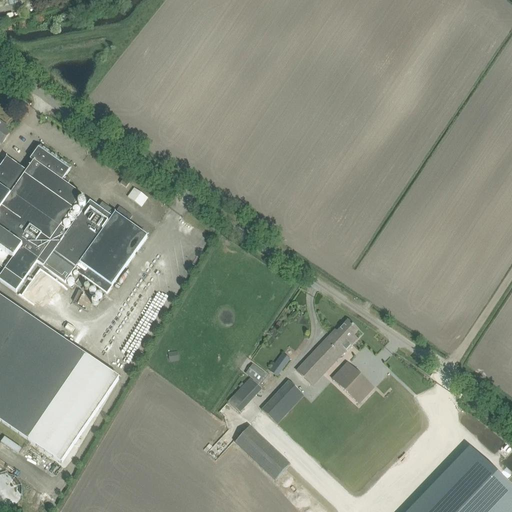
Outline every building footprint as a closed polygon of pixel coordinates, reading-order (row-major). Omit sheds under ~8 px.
[(7,127),(5,125),(0,121),(0,143),(1,143),(3,144),(10,134),(5,130),(7,127)] [(0,282),(16,293),(23,283),(37,264),(65,284),(74,271),(107,294),(148,237),(128,223),(133,217),(120,207),(116,213),(102,204),(99,208),(90,202),(64,239),(57,233),(83,197),(67,185),(70,180),(65,177),(72,168),(41,146),(31,160),(34,162),(27,172),(7,158),(0,168),(0,282)] [(120,185),(126,189),(132,181),(126,177),(120,185)] [(0,421),(62,464),(119,380),(0,298),(0,421)] [(335,331),(329,339),(312,356),(314,357),(298,374),(313,388),(351,346),(357,339),(354,336),(359,331),(348,322),(338,333),(335,331)] [(271,373),(275,376),(279,371),(281,373),(287,365),(280,360),(274,368),(275,368),(271,373)] [(251,364),(246,373),(259,382),(265,373),(251,364)] [(333,380),(359,405),(374,389),(348,364),(333,380)] [(251,379),(229,403),(230,404),(240,413),(262,389),(257,385),(251,380),(251,379)] [(261,411),(277,426),(305,397),(289,382),(261,411)] [(322,468),(334,479),(406,401),(394,390),(322,468)] [(413,408),(341,486),(354,497),(426,419),(413,408)] [(290,465),(250,428),(235,443),(276,481),(290,465)] [(3,437),(0,441),(0,444),(17,454),(21,448),(3,437)] [(511,511),(511,489),(470,449),(408,511),(511,511)] [(231,465),(226,467),(224,467),(222,469),(218,471),(217,473),(215,475),(213,478),(212,482),(211,485),(210,489),(210,493),(211,495),(212,498),(213,501),(215,504),(217,507),(220,509),(224,511),(245,511),(247,511),(251,508),(255,504),(257,500),(258,496),(259,492),(259,485),(258,480),(256,477),(254,474),(251,471),(249,469),(245,468),(241,466),(237,465),(231,465)] [(0,506),(3,507),(6,508),(11,507),(15,505),(18,502),(20,498),(21,494),(22,491),(21,488),(20,485),(18,482),(16,480),(14,479),(11,477),(9,477),(6,477),(2,477),(0,477),(0,506)]
